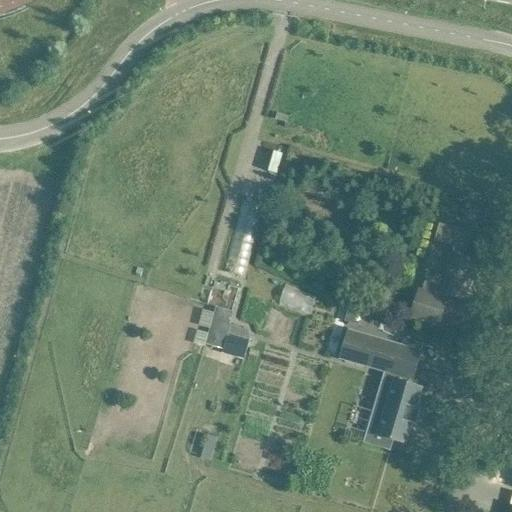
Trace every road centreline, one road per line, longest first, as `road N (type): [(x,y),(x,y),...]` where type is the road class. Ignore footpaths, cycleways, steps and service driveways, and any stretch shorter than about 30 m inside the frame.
road 1 (unclassified): [(0,137),(53,123),(91,99),(171,19),(230,0)]
road 2 (unclassified): [(284,0),(511,45)]
road 3 (unclassified): [(511,331),(462,511)]
